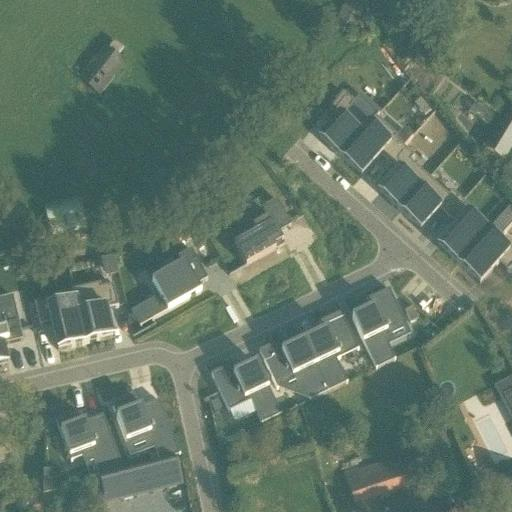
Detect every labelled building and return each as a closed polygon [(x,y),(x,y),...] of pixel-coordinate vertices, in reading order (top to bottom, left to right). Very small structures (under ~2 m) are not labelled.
[(345,0),(342,9),(361,16),(367,0),(345,0)] [(434,41),(424,53),(436,63),(446,50),(434,41)] [(104,46),(77,79),(99,97),(126,64),(104,46)] [(343,96),(328,112),(337,120),(318,141),(339,161),(369,127),(349,110),(353,105),(343,96)] [(511,106),(510,105),(484,150),(503,162),(511,147),(511,106)] [(339,161),(361,180),(380,159),(388,166),(403,150),(393,141),(389,145),(369,127),(339,161)] [(409,163),(413,159),(403,150),(388,166),(396,173),(377,195),(399,214),(429,181),(409,163)] [(452,195),(448,199),(429,181),(399,214),(420,234),(439,212),(448,220),(462,204),(452,195)] [(43,205),(50,236),(85,228),(79,197),(43,205)] [(273,250),(282,245),(276,236),(289,227),(273,202),(259,211),(261,214),(246,224),(254,236),(233,249),(245,270),(274,251),(273,250)] [(458,268),(488,235),(468,217),(472,212),(462,204),(448,220),(456,227),(437,248),(458,268)] [(0,238),(13,228),(0,212),(0,238)] [(458,268),(480,287),(499,266),(508,274),(511,268),(511,248),(508,252),(488,235),(458,268)] [(152,285),(168,314),(201,296),(197,289),(208,283),(192,253),(173,263),(177,272),(152,285)] [(107,311),(118,308),(113,287),(99,291),(101,296),(75,302),(85,346),(113,339),(107,311)] [(406,329),(389,292),(367,303),(371,311),(352,320),(376,371),(395,362),(384,339),(406,329)] [(0,368),(8,367),(3,347),(7,346),(8,348),(23,344),(13,300),(0,302),(0,368)] [(85,346),(75,302),(49,308),(47,303),(34,306),(39,327),(50,324),(57,352),(85,346)] [(437,317),(443,312),(436,303),(430,307),(437,317)] [(347,385),(336,363),(358,352),(341,315),(318,326),(322,335),(305,343),(329,394),(347,385)] [(282,343),(259,354),(277,391),(299,380),(310,403),(329,394),(305,343),(286,352),(282,343)] [(250,403),(260,423),(261,426),(280,416),(280,415),(256,366),(237,375),(233,366),(211,376),(228,413),(250,403)] [(511,392),(503,397),(511,414),(511,392)] [(180,457),(159,403),(139,410),(136,401),(113,410),(127,448),(149,440),(158,463),(180,457)] [(123,472),(103,418),(83,426),(79,416),(56,425),(71,464),(92,455),(101,478),(123,472)] [(175,460),(98,481),(106,508),(182,486),(175,460)] [(403,493),(396,461),(341,473),(349,505),(403,493)] [(511,511),(511,492),(503,497),(505,501),(504,505),(507,511),(511,511)] [(24,500),(26,511),(46,511),(60,509),(57,493),(24,500)]
